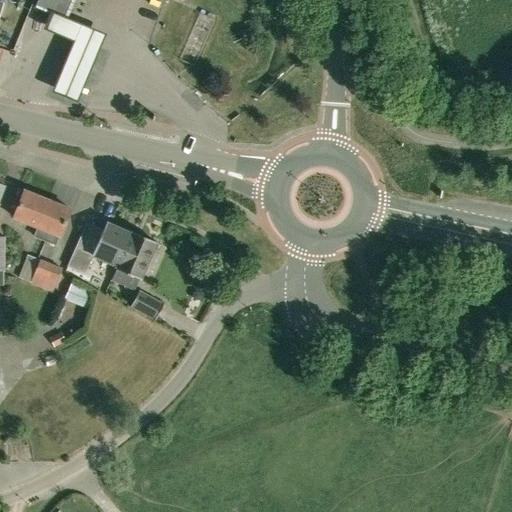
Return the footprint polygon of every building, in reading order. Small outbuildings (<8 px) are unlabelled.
[(37,0),(35,8),(66,21),(74,0),(37,0)] [(47,11),(38,29),(68,43),(45,91),(69,102),(97,35),(47,11)] [(18,206),(13,218),(38,227),(34,236),(55,245),(59,236),(60,236),(70,210),(24,191),(22,195),(18,193),(13,204),(18,206)] [(117,268),(133,231),(132,231),(131,233),(106,222),(103,230),(87,222),(67,266),(85,274),(93,256),(117,266),(116,268),(117,268)] [(157,242),(133,231),(117,268),(141,279),(143,273),(148,276),(159,251),(154,248),(157,242)] [(62,267),(39,259),(30,284),(52,292),(62,267)] [(164,305),(139,291),(131,306),(156,319),(164,305)]
